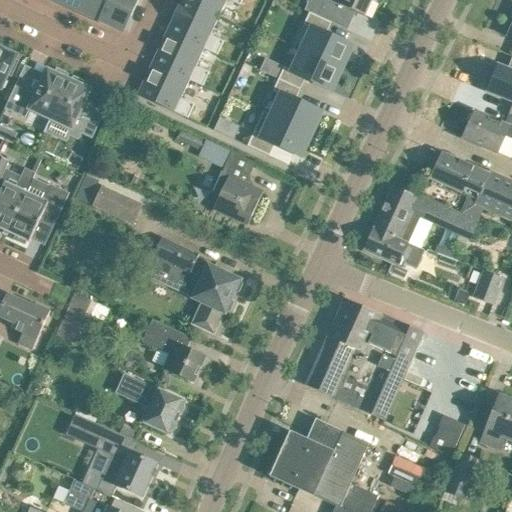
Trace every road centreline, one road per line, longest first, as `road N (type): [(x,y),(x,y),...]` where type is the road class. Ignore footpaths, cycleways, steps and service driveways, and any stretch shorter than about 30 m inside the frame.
road 1 (tertiary): [(317,266),(441,0)]
road 2 (tertiary): [(209,511),(317,266)]
road 3 (residential): [(511,341),(317,266)]
road 4 (residential): [(0,3),(121,53),(136,43),(156,0)]
